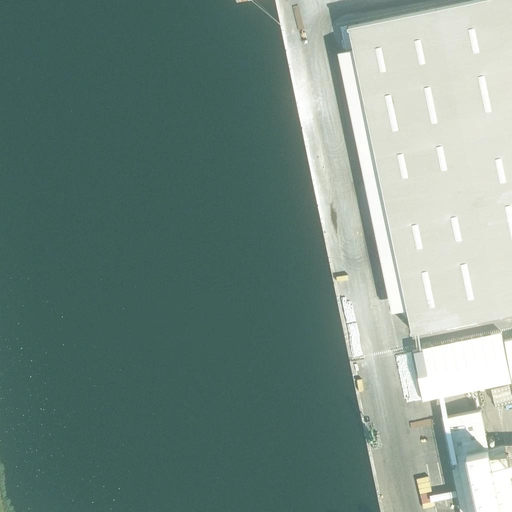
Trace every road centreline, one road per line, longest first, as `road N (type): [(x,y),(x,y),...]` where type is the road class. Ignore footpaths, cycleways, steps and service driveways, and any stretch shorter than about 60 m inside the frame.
road 1 (unknown): [(313,17),(389,367)]
road 2 (unknown): [(421,511),(389,367)]
